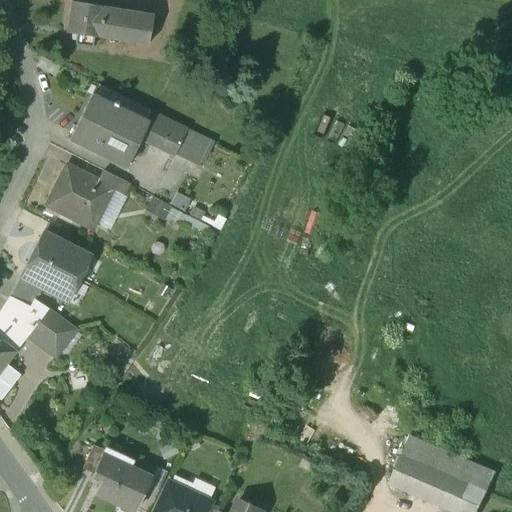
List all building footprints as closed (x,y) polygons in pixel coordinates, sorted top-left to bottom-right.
[(151,16),(70,4),(66,34),(76,36),(93,38),(147,46),(151,16)] [(93,38),(76,36),(74,46),(91,48),(93,38)] [(349,79),(335,111),(347,116),(360,84),(349,79)] [(95,86),(91,96),(111,106),(112,104),(116,106),(115,108),(147,123),(137,144),(171,160),(185,129),(95,86)] [(111,106),(91,96),(72,135),(82,140),(79,146),(124,169),(137,144),(147,123),(115,108),(116,106),(112,104),(111,106)] [(185,129),(171,160),(197,173),(212,142),(185,129)] [(97,183),(66,167),(46,206),(91,229),(111,191),(111,190),(97,183)] [(102,172),(97,183),(111,190),(111,191),(119,195),(125,183),(102,172)] [(68,235),(46,224),(41,234),(63,246),(68,235)] [(63,246),(41,234),(40,236),(45,238),(34,258),(77,280),(88,259),(63,246)] [(77,280),(34,258),(24,279),(19,276),(19,278),(41,289),(66,302),(77,280)] [(41,289),(19,278),(13,288),(36,299),(41,289)] [(36,299),(13,288),(8,299),(29,309),(34,301),(35,302),(36,299)] [(29,309),(8,299),(0,310),(0,325),(22,342),(27,335),(45,310),(46,309),(35,302),(34,301),(29,309)] [(45,310),(27,335),(54,355),(73,331),(46,309),(45,310)] [(22,342),(0,325),(0,342),(13,353),(22,342)] [(13,353),(0,342),(0,370),(2,367),(13,353)] [(18,380),(2,367),(0,370),(0,402),(18,380)] [(476,511),(496,472),(409,435),(390,485),(444,508),(453,511),(476,511)] [(106,454),(91,448),(78,478),(94,484),(105,460),(106,454)] [(105,460),(94,484),(100,487),(93,502),(116,511),(134,511),(149,479),(105,460)] [(204,511),(208,504),(167,484),(154,511),(204,511)] [(232,511),(259,511),(237,502),(232,511)]
